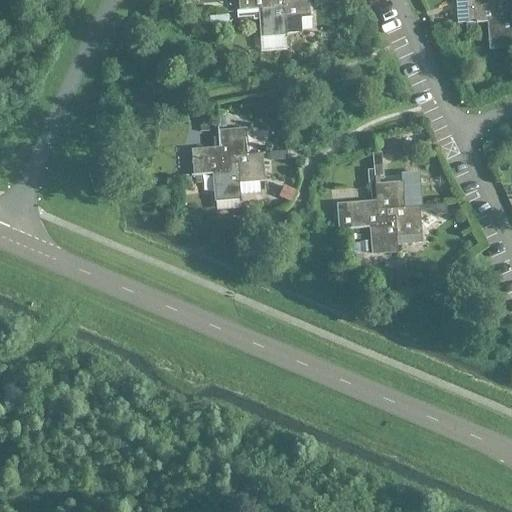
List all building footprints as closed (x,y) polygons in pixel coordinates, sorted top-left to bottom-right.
[(238,0),(239,13),(252,12),(258,11),(275,10),(274,1),(265,2),(265,0),(238,0)] [(274,0),(274,1),(282,1),(284,19),(308,17),(306,0),(274,0)] [(493,0),(469,0),(467,0),(469,25),(488,23),(504,22),(503,14),(495,14),(493,0)] [(511,0),(493,0),(495,14),(503,14),(503,5),(511,4),(511,0)] [(275,10),(258,11),(260,38),(285,35),(284,19),(282,1),(274,1),(275,10)] [(511,4),(503,5),(503,14),(511,13),(511,17),(511,4)] [(504,22),(488,23),(490,50),(511,48),(511,17),(511,13),(503,14),(504,22)] [(223,117),(216,118),(217,129),(224,128),(223,117)] [(244,131),(217,133),(219,150),(220,166),(228,165),(228,156),(246,155),(244,131)] [(219,150),(192,152),(195,176),(213,175),(229,173),(228,165),(220,166),(219,150)] [(246,155),(228,156),(228,165),(236,164),(238,183),(263,180),(261,157),(262,157),(262,153),(261,154),(246,155)] [(379,153),(371,153),(373,170),(374,177),(382,176),(379,153)] [(229,173),(213,175),(215,201),(239,199),(238,183),(236,164),(228,165),(229,173)] [(350,214),(338,215),(339,230),(369,228),(386,226),(385,218),(377,218),(374,184),(374,183),(371,183),(369,186),(369,189),(371,192),(372,203),(349,205),(350,214)] [(281,184),(277,195),(289,200),(293,189),(281,184)] [(377,184),(374,184),(377,218),(385,218),(385,209),(410,207),(409,193),(401,193),(401,184),(378,186),(377,184)] [(444,204),(434,205),(435,215),(445,214),(444,204)] [(225,218),(250,217),(250,206),(224,207),(225,218)] [(386,226),(369,228),(371,255),(396,252),(395,243),(420,241),(417,206),(410,207),(385,209),(385,218),(386,226)] [(367,240),(358,241),(359,253),(369,252),(367,240)]
